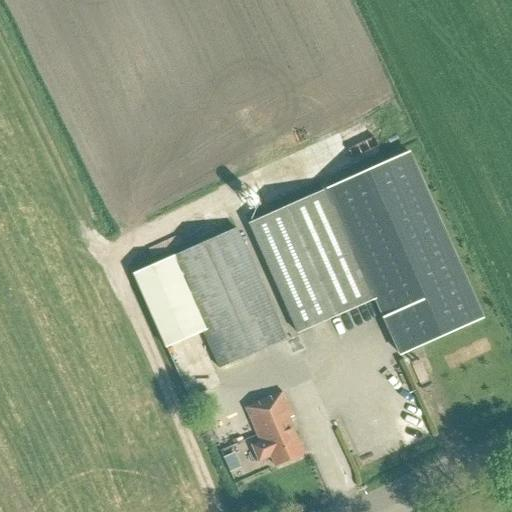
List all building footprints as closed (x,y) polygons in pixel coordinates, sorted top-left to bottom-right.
[(403,154),(323,190),(373,302),(397,354),(477,318),(403,154)] [(323,190),(248,224),(298,335),(373,302),(323,190)] [(286,341),(237,231),(172,259),(135,276),(167,350),(204,334),(220,370),(286,341)] [(274,466),(304,454),(289,419),(293,418),(282,392),(245,408),(260,443),(253,446),(260,465),(272,460),(274,466)] [(401,432),(414,421),(402,408),(390,419),(401,432)]
